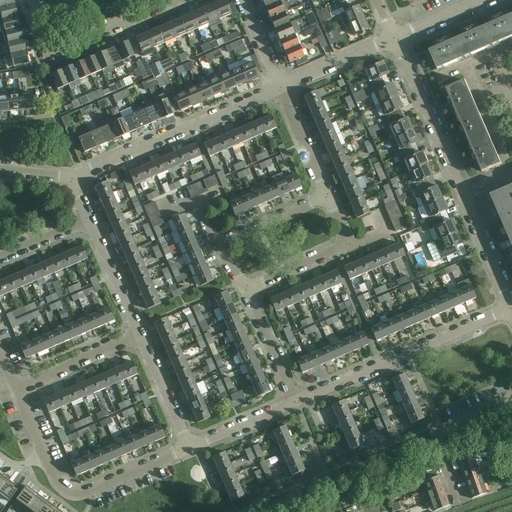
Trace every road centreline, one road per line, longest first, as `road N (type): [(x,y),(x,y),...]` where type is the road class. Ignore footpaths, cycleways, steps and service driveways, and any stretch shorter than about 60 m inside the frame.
road 1 (residential): [(295,402),(508,307)]
road 2 (residential): [(74,178),(279,88)]
road 3 (residential): [(186,0),(46,60),(32,0)]
road 4 (residential): [(462,195),(393,37)]
road 5 (residential): [(245,290),(348,246),(326,197)]
road 6 (residential): [(460,502),(436,435),(511,396)]
road 7 (residential): [(64,493),(88,492),(188,448)]
road 8 (residential): [(16,389),(138,336)]
road 9 (residential): [(138,336),(87,222)]
road 10 (residential): [(279,88),(393,37)]
road 11 (residential): [(295,402),(245,290)]
road 12 (residential): [(188,448),(138,336)]
road 13 (residential): [(508,307),(462,195)]
road 14 (residential): [(215,244),(326,197)]
